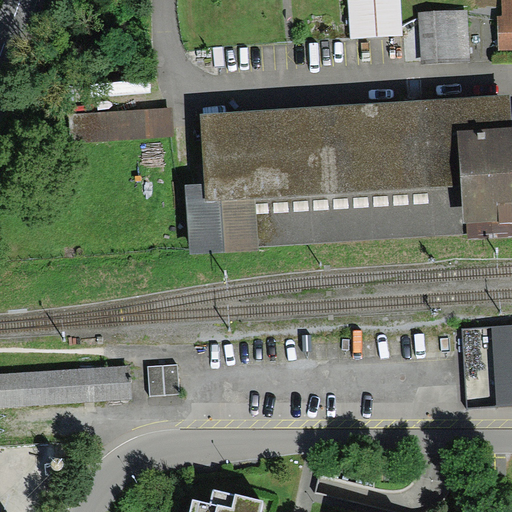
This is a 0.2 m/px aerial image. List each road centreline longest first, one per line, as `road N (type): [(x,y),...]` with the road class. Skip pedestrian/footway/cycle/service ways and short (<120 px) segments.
road 1 (residential): [(88,511),(116,472),(145,454),(315,440),(511,437)]
road 2 (residential): [(511,77),(196,81),(164,43),(158,0)]
